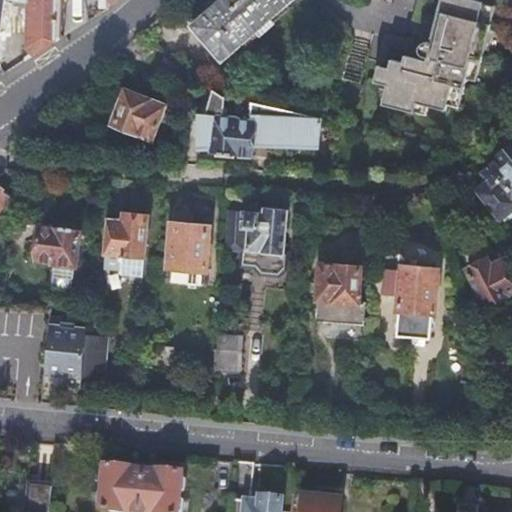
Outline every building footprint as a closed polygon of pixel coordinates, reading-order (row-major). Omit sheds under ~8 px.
[(28,0),(26,61),(60,40),(61,0),(28,0)] [(109,0),(109,10),(121,0),(109,0)] [(298,0),(229,0),(197,31),(226,64),(261,33),(266,38),(279,27),(274,22),(298,0)] [(454,112),(462,82),(477,86),(498,12),(456,0),(442,0),(425,65),(412,62),(410,68),(392,64),(390,72),(379,69),(375,86),(386,89),(381,109),(426,120),(428,111),(444,115),(446,110),(454,112)] [(191,75),(169,59),(160,72),(182,88),(191,75)] [(130,90),(118,122),(157,139),(169,106),(130,90)] [(222,97),(213,90),(210,101),(198,150),(199,150),(197,153),(213,152),(213,154),(239,157),(240,156),(253,157),(254,147),(256,147),(256,144),(297,142),(297,145),(313,144),(316,135),(320,134),(324,122),(322,121),(252,104),(252,122),(238,121),(238,120),(223,118),(225,102),(226,98),(222,97)] [(500,169),(496,174),(506,184),(500,191),(511,202),(511,148),(496,165),(500,169)] [(0,191),(0,250),(2,247),(0,245),(0,213),(11,199),(0,191)] [(239,217),(237,232),(246,233),(245,253),(279,256),(283,212),(261,210),(259,219),(239,217)] [(108,272),(124,273),(126,257),(146,259),(149,215),(127,214),(126,224),(113,223),(108,272)] [(174,269),(203,272),(206,272),(210,231),(191,229),(192,220),(177,219),(172,269),(174,269)] [(43,227),(39,265),(78,268),(81,231),(43,227)] [(126,257),(124,273),(124,280),(144,281),(146,259),(126,257)] [(364,325),(369,272),(318,268),(314,304),(316,304),(314,321),(364,325)] [(202,288),(203,272),(174,269),(173,285),(202,288)] [(377,273),(375,298),(392,300),(388,339),(422,342),(428,275),(392,271),(392,275),(377,273)] [(482,276),(464,290),(491,323),(511,305),(511,286),(502,273),(488,284),(482,276)] [(62,330),(50,329),(45,375),(81,378),(86,333),(77,332),(77,326),(62,325),(62,330)] [(245,340),(219,337),(216,371),(242,374),(245,340)] [(86,339),(85,353),(83,382),(105,384),(109,341),(86,339)] [(182,350),(155,347),(153,368),(179,370),(182,350)] [(250,466),(234,464),(230,496),(246,498),(250,466)] [(142,472),(126,470),(103,469),(102,472),(98,472),(96,489),(101,490),(100,497),(96,496),(93,511),(137,511),(142,476),(142,472)] [(179,475),(155,473),(142,472),(142,476),(137,511),(179,511),(180,504),(176,504),(177,496),(182,497),(183,479),(179,479),(179,475)] [(49,511),(51,488),(29,486),(26,511),(49,511)] [(302,499),(300,511),(347,511),(348,504),(302,499)] [(229,509),(228,511),(276,511),(278,502),(255,500),(254,511),(229,509)]
